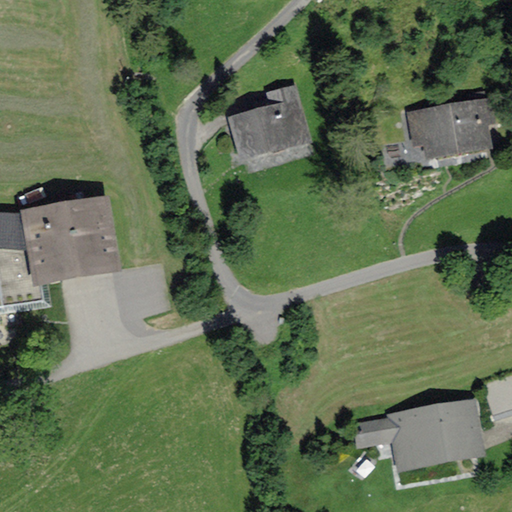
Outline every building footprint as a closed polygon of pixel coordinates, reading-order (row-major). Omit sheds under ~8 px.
[(303,131),(292,92),(272,98),(274,103),(257,108),(260,118),(238,123),(246,152),(290,141),(288,134),(303,131)] [(432,140),(434,150),(484,142),(481,124),(490,122),(487,106),(483,106),(482,95),(468,97),(470,109),(413,118),(417,143),(432,140)] [(0,309),(44,302),(41,282),(113,269),(103,207),(32,219),(0,216),(0,309)] [(511,375),(486,380),(494,418),(511,414),(511,375)] [(402,463),(477,450),(469,409),(395,421),(402,463)]
